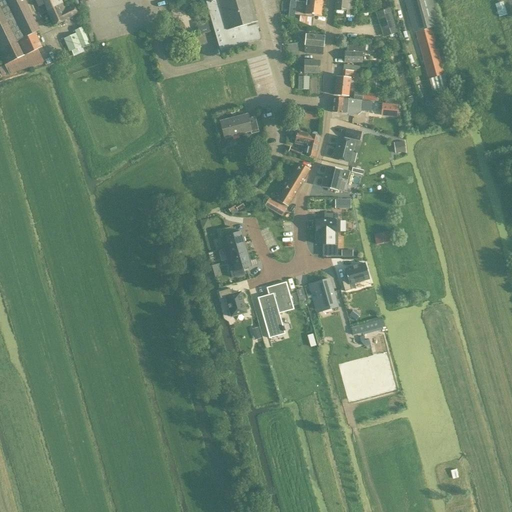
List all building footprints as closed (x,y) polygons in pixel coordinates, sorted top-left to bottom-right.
[(2,0),(0,1),(0,55),(9,74),(43,62),(37,50),(42,47),(35,33),(39,31),(24,0),(2,0)] [(47,11),(62,4),(60,0),(34,0),(37,6),(44,4),(47,11)] [(218,0),(218,1),(207,4),(219,46),(220,51),(260,40),(259,35),(255,23),(257,23),(250,0),(218,0)] [(353,16),(355,0),(336,0),(335,11),(346,12),(346,15),(353,16)] [(407,0),(429,79),(444,75),(431,28),(439,25),(431,0),(407,0)] [(320,17),(322,5),(307,3),(305,15),(320,17)] [(65,9),(62,4),(47,11),(54,25),(77,15),(73,5),(65,9)] [(376,13),(377,16),(384,36),(397,32),(389,8),(376,13)] [(299,16),(298,20),(312,25),(313,17),(299,16)] [(74,31),(75,34),(63,39),(69,52),(80,47),(81,49),(90,45),(82,27),(74,31)] [(322,56),(324,37),(305,35),(304,52),(306,54),(322,56)] [(289,57),(298,55),(296,43),(287,45),(289,57)] [(348,45),(347,53),(344,53),(344,62),(362,63),(362,54),(365,54),(365,45),(348,45)] [(320,73),(320,61),(304,61),(304,73),(320,73)] [(343,70),(342,78),(336,77),(334,95),(348,97),(350,79),(352,80),(353,71),(343,70)] [(308,90),(309,77),(298,76),(298,89),(308,90)] [(373,102),(334,98),(333,113),(357,116),(361,111),(361,110),(372,111),(373,102)] [(398,117),(399,104),(382,103),(381,116),(398,117)] [(305,112),(305,120),(316,119),(316,111),(305,112)] [(247,116),(221,122),(225,139),(250,132),(251,135),(259,133),(255,117),(248,119),(247,116)] [(334,159),(350,163),(355,142),(353,141),(354,139),(359,141),(361,133),(347,129),(345,137),(346,137),(345,139),(339,138),(334,159)] [(312,134),(312,135),(297,132),(294,145),(307,148),(306,156),(315,158),(320,137),(319,137),(319,136),(318,134),(317,134),(314,133),(313,133),(312,134)] [(395,154),(396,153),(405,152),(404,142),(393,143),(395,154)] [(290,147),(288,153),(300,158),(302,152),(290,147)] [(288,207),(310,170),(299,164),(277,201),(288,207)] [(321,187),(338,191),(341,179),(347,180),(349,172),(327,166),(326,167),(327,167),(322,187),(321,187)] [(265,207),(282,217),(286,209),(270,199),(265,207)] [(241,201),(234,205),(237,209),(238,212),(245,208),(241,201)] [(230,213),(237,209),(234,205),(234,204),(227,208),(230,213)] [(324,220),(316,220),(316,232),(337,232),(337,233),(339,233),(339,232),(339,220),(337,220),(337,214),(325,214),(324,220)] [(232,227),(219,231),(221,238),(223,237),(226,248),(244,243),(241,232),(234,234),(232,227)] [(337,232),(316,232),(316,244),(323,244),(323,256),(337,256),(337,233),(337,232)] [(388,233),(374,235),(374,236),(376,244),(379,243),(390,241),(388,233)] [(226,248),(224,248),(224,249),(227,261),(228,262),(230,261),(248,255),(244,243),(226,248)] [(248,255),(230,261),(233,271),(230,272),(232,278),(244,274),(243,269),(251,266),(248,255)] [(348,280),(342,282),(345,291),(351,290),(349,285),(369,279),(365,264),(344,269),(348,280)] [(329,279),(309,285),(311,293),(313,299),(318,298),(322,311),(337,307),(337,306),(329,279)] [(258,298),(257,298),(267,334),(285,329),(286,329),(284,324),(282,324),(278,310),(293,306),(286,281),(285,281),(274,284),(276,291),(269,294),(269,295),(258,298)] [(221,292),(218,292),(220,299),(223,298),(225,297),(231,317),(246,313),(246,311),(240,292),(232,295),(230,289),(221,292)] [(358,316),(352,311),(349,316),(355,320),(358,316)]
